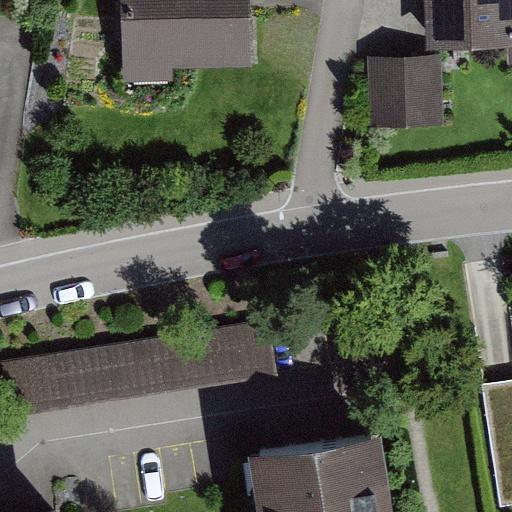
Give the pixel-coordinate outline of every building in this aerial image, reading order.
[(121,0),(123,84),(175,83),(174,69),(253,68),(251,0),(121,0)] [(511,0),(426,0),(428,52),(509,49),(509,68),(511,68),(511,0)] [(371,128),(445,126),(443,57),(369,59),(371,128)] [(268,322),(2,364),(10,417),(277,375),(268,322)] [(511,380),(483,384),(501,510),(511,507),(511,380)] [(394,511),(383,439),(249,460),(257,511),(394,511)]
